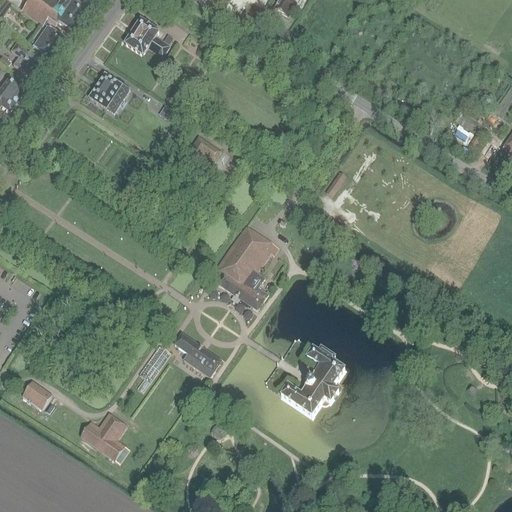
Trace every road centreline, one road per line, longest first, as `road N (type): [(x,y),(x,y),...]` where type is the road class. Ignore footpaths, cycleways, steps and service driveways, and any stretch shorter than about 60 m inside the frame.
road 1 (tertiary): [(511,194),(197,0)]
road 2 (secondary): [(0,171),(123,0)]
road 3 (unknown): [(166,290),(249,163)]
